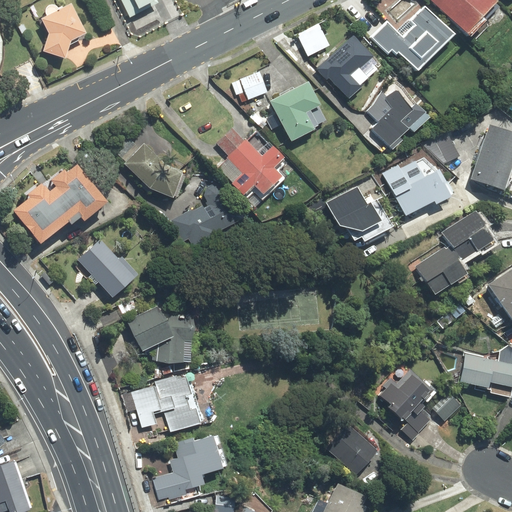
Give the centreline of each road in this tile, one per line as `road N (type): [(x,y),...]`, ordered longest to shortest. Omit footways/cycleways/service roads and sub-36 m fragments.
road 1 (secondary): [(286,0),(28,130)]
road 2 (primary): [(0,275),(57,349),(67,408)]
